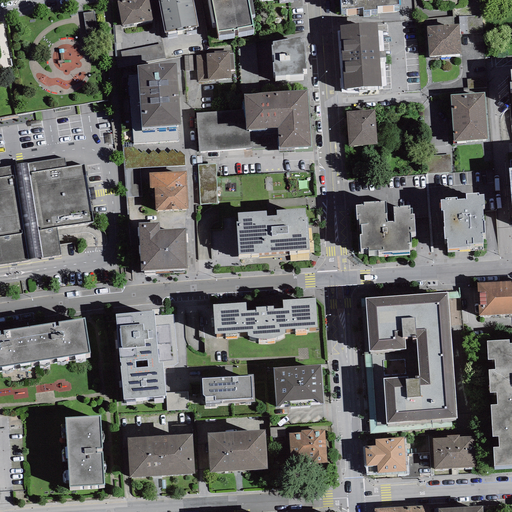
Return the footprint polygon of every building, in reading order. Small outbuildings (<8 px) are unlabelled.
[(116,0),(122,24),(154,18),(149,0),(116,0)] [(193,0),(158,0),(164,30),(198,24),(193,0)] [(208,0),(212,19),(216,18),(218,32),(253,26),(253,25),(254,25),(251,11),(254,11),(252,0),(208,0)] [(339,0),(341,16),(363,15),(363,17),(378,16),(378,13),(399,11),(398,0),(339,0)] [(93,11),(83,13),(87,31),(97,29),(93,11)] [(377,25),(341,27),(345,92),(382,89),(377,25)] [(459,27),(427,29),(429,58),(461,56),(459,27)] [(122,66),(166,57),(163,42),(119,51),(122,66)] [(275,79),(275,82),(303,80),(303,75),(306,75),(305,47),(301,48),(300,43),(273,48),(273,51),(272,52),(272,62),(274,62),(274,69),(272,69),(273,79),(275,79)] [(229,52),(195,55),(196,70),(197,82),(208,81),(208,80),(231,78),(231,71),(234,71),(233,53),(229,53),(229,52)] [(185,71),(196,70),(195,55),(184,56),(185,71)] [(178,139),(177,122),(180,121),(176,63),(137,66),(138,74),(128,75),(133,143),(178,139)] [(307,91),(243,95),(245,111),(246,131),(250,130),(277,129),(278,149),(311,147),(307,91)] [(484,94),(451,96),(453,143),(487,141),(484,94)] [(374,110),(346,112),(348,146),(377,144),(374,110)] [(246,131),(245,111),(196,114),(198,153),(251,149),(250,130),(246,131)] [(64,157),(30,162),(28,163),(42,257),(61,254),(57,226),(93,220),(84,164),(65,167),(64,157)] [(28,163),(13,165),(28,260),(42,257),(28,163)] [(215,163),(198,164),(200,204),(218,203),(215,163)] [(13,165),(0,167),(0,264),(28,260),(13,165)] [(186,169),(149,171),(149,186),(154,186),(155,209),(188,207),(186,169)] [(457,201),(445,202),(445,204),(440,204),(441,214),(443,214),(444,242),(447,242),(448,253),(470,251),(470,248),(483,247),(482,238),(485,237),(484,223),(483,223),(482,209),(484,209),(484,198),(479,199),(479,197),(466,197),(466,203),(457,204),(457,201)] [(265,208),(237,210),(238,219),(236,219),(238,251),(309,247),(307,213),(305,213),(304,205),(276,206),(276,212),(266,213),(265,208)] [(409,210),(393,211),(394,226),(387,227),(386,206),(364,207),(364,209),(355,210),(356,225),(359,225),(359,229),(362,229),(362,239),(360,239),(361,253),(368,253),(368,255),(378,255),(378,257),(409,255),(409,247),(411,247),(411,237),(415,236),(414,219),(412,219),(412,213),(410,213),(409,210)] [(159,219),(138,220),(140,268),(187,265),(185,225),(159,225),(159,219)] [(511,281),(476,283),(478,316),(511,314),(511,281)] [(447,293),(366,299),(370,352),(405,349),(404,337),(417,336),(420,378),(408,379),(408,377),(384,379),(387,423),(457,418),(447,293)] [(245,302),(213,304),(215,334),(246,332),(247,336),(252,337),(255,338),(259,339),(264,339),(271,339),(274,338),(279,336),(285,333),(284,330),(317,327),(316,298),(282,301),(283,308),(273,309),(273,306),(255,307),(256,310),(246,311),(245,302)] [(154,311),(116,314),(120,362),(158,358),(155,316),(154,311)] [(163,362),(163,366),(174,366),(178,364),(173,315),(155,316),(158,358),(159,363),(163,362)] [(29,327),(34,361),(89,353),(84,319),(29,327)] [(0,366),(34,361),(29,327),(0,331),(0,366)] [(508,340),(487,341),(488,360),(494,360),(495,370),(488,370),(489,394),(497,393),(497,405),(491,406),(492,437),(498,436),(499,447),(493,448),(494,466),(511,465),(511,344),(508,344),(508,340)] [(159,363),(158,358),(120,362),(123,399),(166,395),(163,366),(163,362),(159,363)] [(273,368),(276,407),(290,406),(290,407),(311,406),(311,405),(324,404),(321,365),(273,368)] [(248,376),(202,378),(203,395),(205,397),(205,404),(255,402),(253,374),(247,375),(248,376)] [(189,406),(188,389),(166,390),(167,407),(189,406)] [(99,417),(65,419),(69,488),(104,485),(99,417)] [(265,430),(208,433),(209,472),(267,469),(265,430)] [(300,433),(289,434),(291,465),(327,462),(324,430),(312,431),(312,430),(300,431),(300,433)] [(192,434),(127,438),(130,478),(194,474),(192,434)] [(447,438),(433,439),(434,470),(475,468),(474,437),(459,437),(459,435),(447,436),(447,438)] [(403,438),(375,440),(375,446),(364,447),(366,466),(377,466),(377,473),(406,471),(403,438)]
